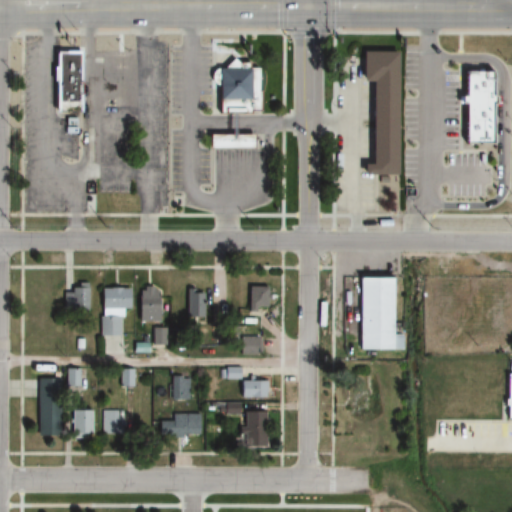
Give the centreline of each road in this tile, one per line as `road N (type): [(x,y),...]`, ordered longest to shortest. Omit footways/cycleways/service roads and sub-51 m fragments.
road 1 (residential): [(0,240),(511,241)]
road 2 (residential): [(307,481),(306,0)]
road 3 (residential): [(0,480),(366,481)]
